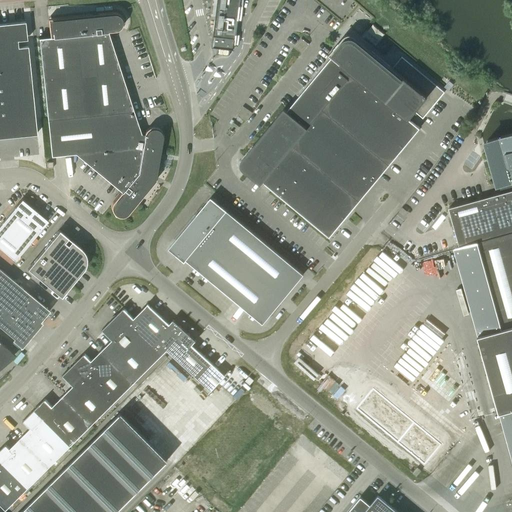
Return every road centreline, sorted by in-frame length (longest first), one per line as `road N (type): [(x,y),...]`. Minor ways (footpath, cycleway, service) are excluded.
road 1 (unclassified): [(127,256),(184,175),(184,109),(151,0)]
road 2 (unclassified): [(260,362),(429,150)]
road 3 (unclassified): [(439,511),(260,362)]
road 4 (unclassified): [(0,400),(127,256)]
road 5 (unclassified): [(260,362),(127,256)]
road 6 (unclassified): [(127,256),(28,176),(0,179)]
